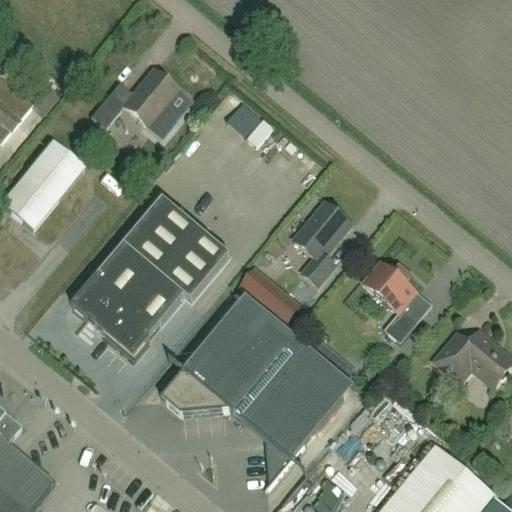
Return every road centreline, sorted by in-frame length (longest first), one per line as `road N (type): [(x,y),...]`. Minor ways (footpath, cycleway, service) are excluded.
road 1 (unclassified): [(511,286),(166,0)]
road 2 (unclassified): [(214,511),(0,333)]
